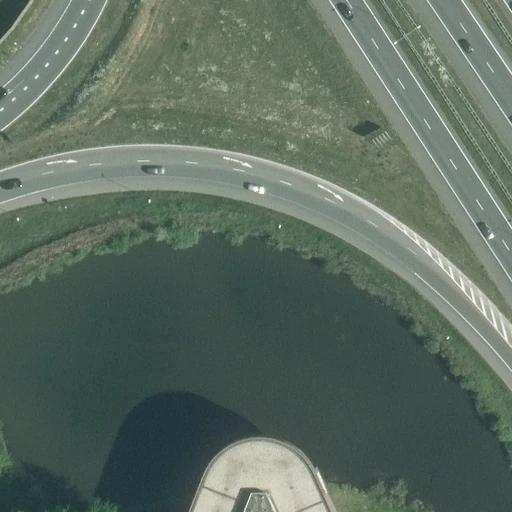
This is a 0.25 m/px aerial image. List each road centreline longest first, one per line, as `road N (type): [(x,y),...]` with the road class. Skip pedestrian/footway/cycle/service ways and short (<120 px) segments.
road 1 (motorway): [(0,191),(138,166),(289,191),(400,247),(511,353)]
road 2 (motorway): [(345,0),(511,253)]
road 3 (motorway): [(98,0),(68,51),(0,121)]
road 4 (motorway): [(435,0),(511,111)]
